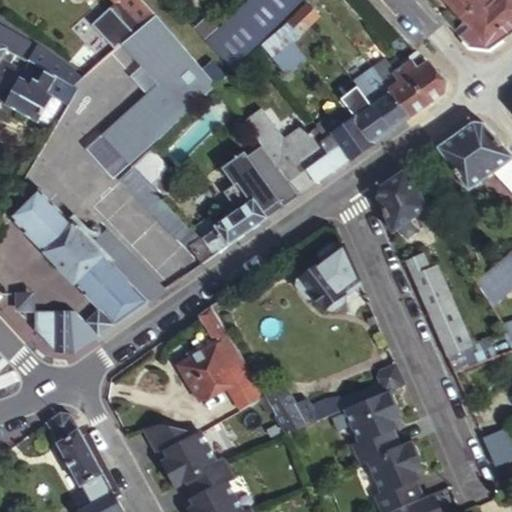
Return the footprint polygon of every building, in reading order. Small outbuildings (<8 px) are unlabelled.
[(157,16),(142,0),(106,0),(137,35),(157,16)] [(260,0),(213,46),(236,71),(251,56),(308,2),(306,0),(260,0)] [(443,0),(463,22),(486,0),(443,0)] [(490,10),(500,21),(504,18),(511,26),(511,0),(486,0),(463,22),(469,29),(490,10)] [(314,7),(301,19),(311,29),(323,18),(314,7)] [(490,10),(469,29),(479,39),(500,21),(490,10)] [(488,49),(511,32),(511,26),(504,18),(500,21),(479,39),(469,29),(459,38),(469,48),(488,49)] [(309,66),(328,50),(314,33),(311,29),(301,19),(292,28),(294,29),(285,37),(309,66)] [(0,72),(9,56),(32,70),(40,55),(0,31),(0,72)] [(302,72),(309,66),(285,37),(269,52),(287,74),(297,66),(302,72)] [(405,64),(433,106),(450,94),(449,85),(420,53),(405,64)] [(0,107),(7,112),(32,70),(9,56),(0,72),(0,107)] [(401,58),(395,62),(400,68),(405,64),(401,58)] [(379,70),(380,72),(377,75),(413,120),(433,106),(405,64),(400,68),(395,62),(393,59),(379,70)] [(205,70),(221,86),(228,79),(213,62),(205,70)] [(152,151),(176,128),(115,63),(90,87),(151,153),(152,151)] [(32,70),(7,112),(40,131),(54,105),(50,103),(60,86),(32,70)] [(361,92),(394,134),(413,120),(377,75),(359,89),(361,92)] [(66,111),(75,96),(60,86),(50,103),(54,105),(40,131),(43,132),(58,107),(66,111)] [(358,123),(375,147),(394,134),(361,92),(344,106),(346,109),(358,123)] [(321,131),(329,143),(358,123),(346,109),(321,131)] [(250,126),(271,155),(302,198),(341,171),(351,164),(341,150),(331,157),(323,147),(322,148),(309,130),(290,142),(268,114),(250,126)] [(375,147),(358,123),(329,143),(323,147),(331,157),(341,150),(351,164),(375,147)] [(473,129),(439,152),(475,196),(497,177),(511,165),(511,151),(491,128),(473,129)] [(151,153),(135,169),(165,200),(177,188),(165,176),(171,171),(152,151),(151,153)] [(302,198),(271,155),(253,168),(284,211),(302,198)] [(511,165),(497,177),(511,193),(511,165)] [(165,200),(135,169),(123,180),(179,239),(191,228),(165,200)] [(432,212),(408,173),(379,193),(378,201),(394,238),(432,212)] [(35,313),(35,331),(57,355),(77,355),(166,293),(151,277),(149,279),(136,288),(97,247),(41,191),(14,219),(99,307),(83,321),(76,313),(35,313)] [(203,240),(219,256),(269,221),(255,201),(216,227),(210,220),(194,231),(203,240)] [(136,288),(149,279),(109,235),(97,247),(136,288)] [(189,250),(203,267),(219,256),(203,240),(189,250)] [(345,296),(362,282),(347,248),(304,280),(299,288),(309,302),(315,299),(325,312),(330,308),(334,313),(349,301),(345,296)] [(406,265),(439,340),(463,330),(439,270),(434,271),(428,255),(406,265)] [(511,259),(478,286),(491,307),(511,289),(511,259)] [(22,313),(35,313),(35,290),(14,290),(12,302),(22,313)] [(266,404),(271,400),(215,309),(202,318),(214,337),(196,349),(201,358),(183,370),(207,406),(233,389),(249,413),(266,404)] [(439,340),(455,376),(479,366),(463,330),(439,340)] [(394,392),(407,386),(399,367),(383,375),(379,383),(387,396),(394,392)] [(349,415),(387,396),(379,383),(330,409),(336,421),(349,415)] [(387,396),(349,415),(364,445),(357,449),(366,466),(372,463),(405,448),(397,431),(401,429),(399,422),(403,421),(399,412),(402,411),(394,392),(387,396)] [(294,442),(322,428),(336,421),(330,409),(328,404),(303,417),(290,393),(272,403),(271,400),(266,404),(274,419),(280,416),(294,442)] [(65,414),(51,424),(93,507),(117,495),(75,417),(65,414)] [(190,482),(222,466),(206,436),(204,437),(168,424),(148,429),(162,457),(171,453),(174,458),(168,460),(172,469),(169,470),(178,488),(190,482)] [(496,470),(511,462),(511,450),(505,432),(483,441),(496,470)] [(425,462),(417,443),(405,448),(372,463),(387,495),(380,498),(385,511),(399,511),(428,499),(420,481),(424,480),(421,473),(425,472),(422,463),(425,462)] [(244,511),(230,484),(236,481),(227,463),(222,466),(190,482),(199,499),(195,501),(198,507),(193,510),(194,511),(244,511)] [(428,499),(399,511),(444,511),(438,495),(428,499)] [(125,511),(119,500),(96,511),(125,511)]
